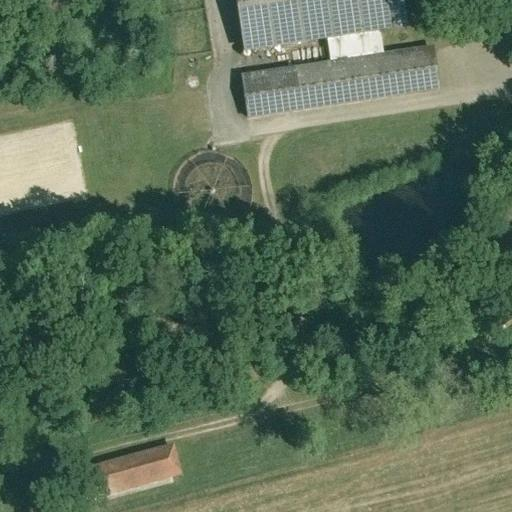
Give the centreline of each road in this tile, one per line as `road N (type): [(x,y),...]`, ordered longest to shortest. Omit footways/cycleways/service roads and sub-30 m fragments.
road 1 (track): [(511,90),(273,128),(255,151),(254,182),(289,313),(289,350),(273,392),(248,417),(0,490)]
road 2 (track): [(273,392),(309,404),(426,382),(511,392)]
